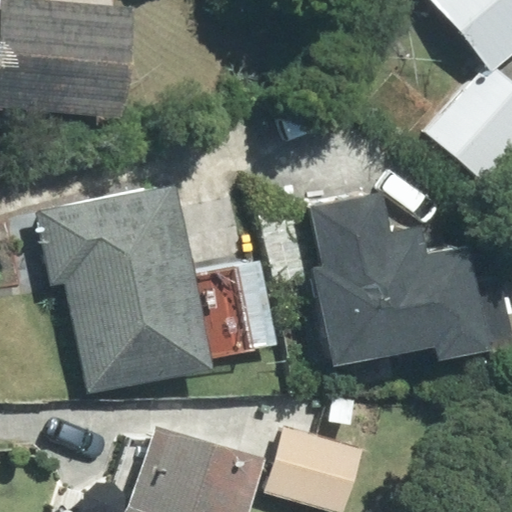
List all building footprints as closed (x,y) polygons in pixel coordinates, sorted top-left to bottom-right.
[(0,0),(0,111),(104,120),(114,9),(104,8),(104,0),(0,0)] [(511,46),(511,0),(422,0),(485,71),(511,46)] [(511,99),(477,67),(419,130),(476,182),(511,142),(511,99)] [(59,277),(83,393),(201,369),(162,184),(3,217),(18,286),(59,277)] [(364,190),(292,207),(307,269),(294,272),(318,371),(414,348),(417,359),(472,346),(448,248),(408,258),(401,228),(374,234),(364,190)] [(231,511),(250,468),(148,425),(111,511),(231,511)] [(333,511),(351,446),(290,430),(272,498),(323,511),(333,511)]
